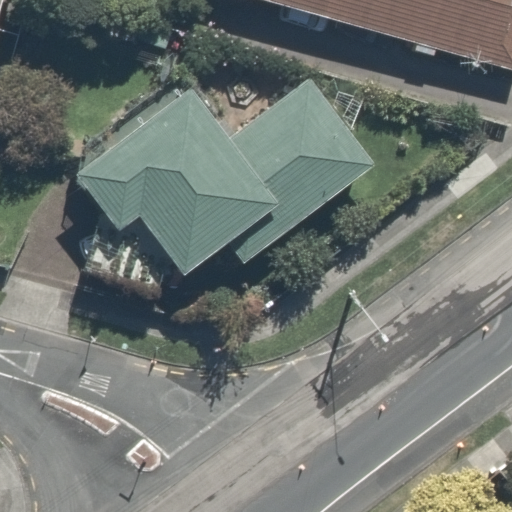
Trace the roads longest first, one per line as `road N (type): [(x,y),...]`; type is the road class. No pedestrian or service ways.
road 1 (secondary): [(511,293),(223,511)]
road 2 (residential): [(0,374),(123,426),(166,456),(214,511)]
